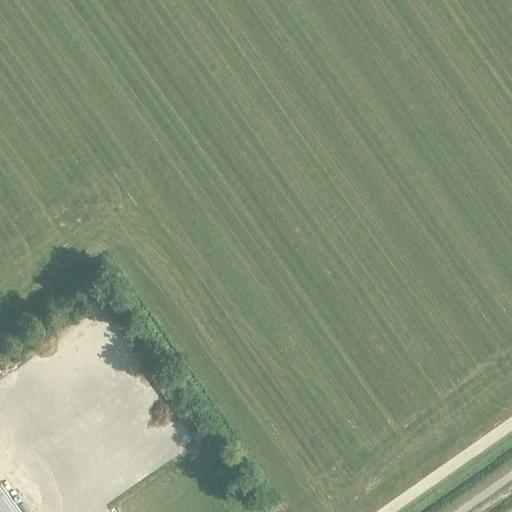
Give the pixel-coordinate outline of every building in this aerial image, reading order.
[(53,361),(59,370),(89,347),(73,326),(45,346),(49,351),(37,360),(44,368),(53,361)] [(67,384),(43,405),(53,417),(77,396),(67,384)] [(64,448),(79,467),(111,442),(112,444),(134,427),(138,433),(163,414),(142,388),(121,405),(116,399),(69,435),(73,441),(64,448)] [(188,460),(150,486),(163,504),(201,479),(188,460)] [(0,511),(21,511),(0,478),(0,511)] [(144,511),(154,506),(143,489),(109,511),(144,511)]
